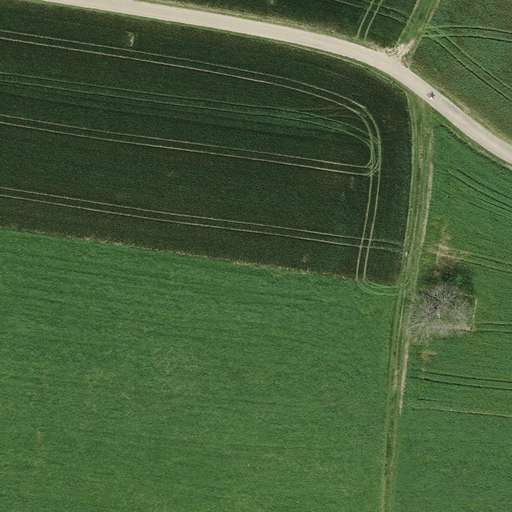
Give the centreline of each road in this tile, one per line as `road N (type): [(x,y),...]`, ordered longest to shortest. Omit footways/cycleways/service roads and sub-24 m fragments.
road 1 (track): [(89,0),(338,44),(392,64),(511,151)]
road 2 (track): [(421,86),(389,511)]
